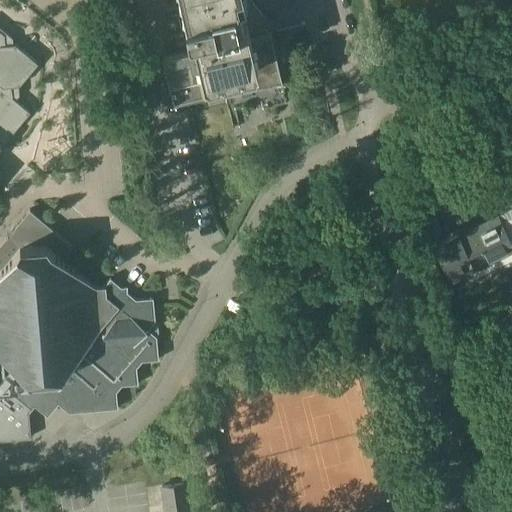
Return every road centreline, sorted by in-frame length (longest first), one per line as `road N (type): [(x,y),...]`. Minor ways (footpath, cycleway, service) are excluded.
road 1 (unclassified): [(213,272),(175,363),(142,415),(106,447),(0,470)]
road 2 (unclassified): [(0,217),(27,188),(52,191),(142,255),(213,272)]
road 3 (unclassified): [(412,342),(360,122)]
road 4 (unclassified): [(360,122),(245,214),(213,272)]
road 5 (unknown): [(75,206),(76,99),(48,0)]
road 6 (track): [(454,511),(412,342)]
road 7 (unclassified): [(360,122),(511,51)]
road 8 (unclassified): [(360,122),(331,0)]
